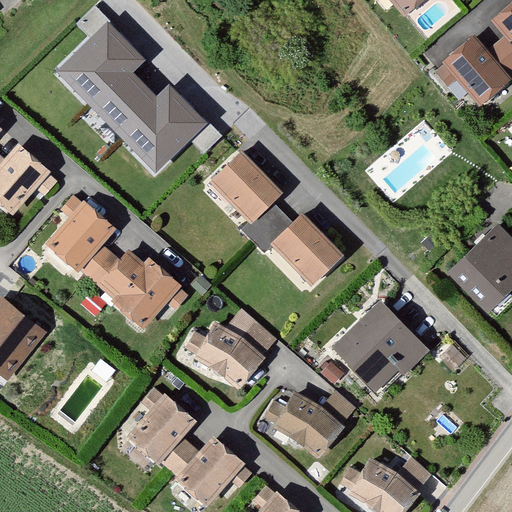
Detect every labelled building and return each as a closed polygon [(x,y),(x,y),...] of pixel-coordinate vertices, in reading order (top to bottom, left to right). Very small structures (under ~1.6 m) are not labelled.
[(373,0),(393,23),(418,0),(373,0)] [(511,0),(506,0),(480,23),(495,41),(511,61),(511,0)] [(115,65),(85,36),(49,72),(80,102),(102,80),(115,65)] [(511,76),(511,61),(495,41),(474,58),(499,87),(511,76)] [(474,58),(464,44),(435,69),(470,110),(499,87),(474,58)] [(111,140),(137,113),(102,80),(80,102),(76,107),(111,140)] [(182,132),(148,100),(137,113),(111,140),(145,171),(182,132)] [(207,151),(223,131),(210,121),(194,140),(207,151)] [(53,182),(6,147),(0,156),(0,210),(3,212),(20,188),(38,202),(53,182)] [(237,231),(270,200),(231,158),(197,190),(237,231)] [(104,229),(72,203),(35,247),(67,273),(70,269),(91,245),(104,229)] [(301,294),(333,263),(291,221),(260,252),(301,294)] [(511,283),(511,258),(487,233),(439,281),(477,319),(511,283)] [(88,285),(109,261),(91,245),(70,269),(88,285)] [(131,271),(115,256),(109,261),(88,285),(103,299),(97,305),(130,335),(173,289),(141,260),(131,271)] [(49,333),(1,297),(0,298),(0,374),(11,383),(49,333)] [(370,299),(319,348),(365,395),(391,370),(400,380),(426,355),(370,299)] [(218,334),(204,324),(179,361),(234,399),(273,342),(233,314),(218,334)] [(292,392),(262,428),(308,465),(352,409),(329,391),(314,409),(292,392)] [(109,439),(144,468),(150,461),(173,434),(184,421),(150,392),(109,439)] [(192,450),(173,434),(150,461),(169,477),(192,450)] [(243,475),(200,439),(192,450),(169,477),(165,482),(197,509),(220,481),(231,490),(243,475)] [(367,452),(334,490),(359,511),(390,511),(422,476),(402,459),(390,473),(367,452)] [(244,511),(286,511),(261,491),(244,511)]
